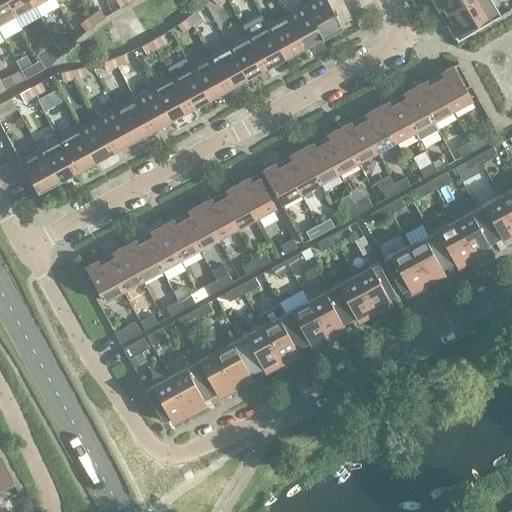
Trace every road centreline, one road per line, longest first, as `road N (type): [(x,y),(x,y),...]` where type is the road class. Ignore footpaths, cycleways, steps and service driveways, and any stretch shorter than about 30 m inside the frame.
road 1 (residential): [(28,251),(148,448),(174,458),(274,421),(511,291)]
road 2 (residential): [(28,251),(405,42),(379,0)]
road 3 (residential): [(39,511),(39,467),(0,395)]
